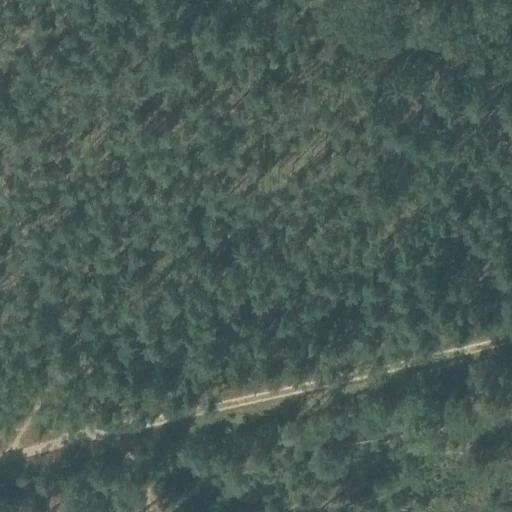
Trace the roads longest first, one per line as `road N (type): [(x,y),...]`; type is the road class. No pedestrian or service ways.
road 1 (track): [(511,336),(112,432)]
road 2 (track): [(511,42),(372,0)]
